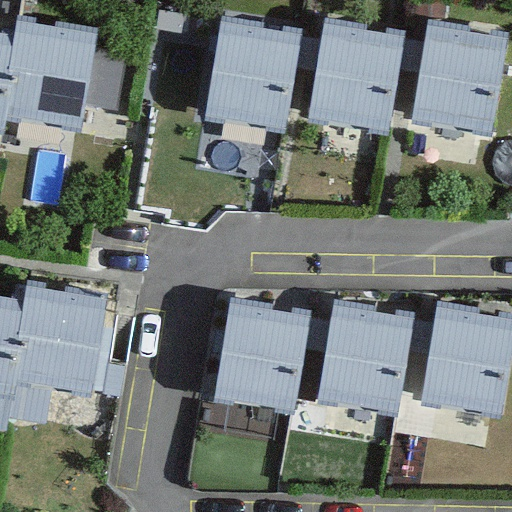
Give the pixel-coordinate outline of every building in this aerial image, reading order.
[(285,45),(216,31),(202,96),(271,111),(285,45)] [(494,43),(428,31),(414,106),(480,119),(494,43)] [(25,52),(0,48),(0,131),(3,132),(6,109),(81,121),(93,43),(28,32),(25,52)] [(391,46),(321,32),(307,102),(377,116),(391,46)] [(15,293),(0,290),(0,365),(1,359),(75,374),(93,283),(20,269),(15,293)] [(297,309),(227,295),(209,380),(279,395),(297,309)] [(402,312),(332,299),(317,382),(387,395),(402,312)] [(506,316),(436,304),(422,391),(492,402),(506,316)]
